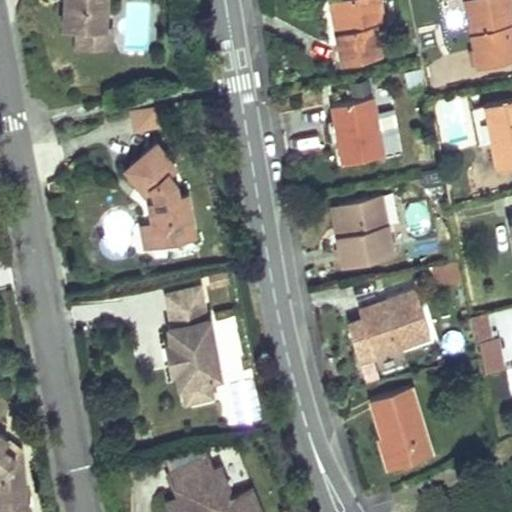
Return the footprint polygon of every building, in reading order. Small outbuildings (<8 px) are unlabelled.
[(77,25),(105,27),(105,25),(106,0),(64,0),(63,25),(77,25)] [(344,28),(339,0),(330,0),(336,29),(344,28)] [(379,0),(339,0),(344,28),(336,29),(341,60),(380,53),(375,24),(383,22),(379,0)] [(476,23),(471,0),(463,0),(470,30),(481,28),(480,22),(476,23)] [(470,30),(477,64),(511,56),(511,0),(471,0),(476,23),(480,22),(481,28),(470,30)] [(105,27),(77,25),(77,42),(110,44),(111,26),(105,25),(105,27)] [(433,80),(472,72),(468,52),(428,60),(433,80)] [(384,152),(373,95),(331,104),(342,160),(384,152)] [(498,163),(511,160),(511,97),(473,105),(480,140),(493,137),(498,163)] [(133,110),(137,132),(163,128),(158,105),(133,110)] [(386,150),(400,147),(392,109),(378,112),(386,150)] [(176,183),(168,173),(175,167),(157,144),(126,167),(144,191),(151,186),(156,199),(150,200),(153,222),(153,223),(164,221),(168,240),(195,236),(187,193),(177,195),(176,183)] [(337,232),(343,261),(394,251),(382,192),(338,201),(344,231),(337,232)] [(344,231),(338,201),(331,202),(337,232),(344,231)] [(168,240),(164,221),(153,223),(153,222),(141,224),(145,245),(168,240)] [(464,281),(460,260),(432,266),(437,286),(464,281)] [(209,377),(221,374),(210,316),(206,317),(200,286),(166,292),(171,324),(168,324),(171,339),(166,340),(171,368),(176,367),(179,383),(182,382),(209,377)] [(362,316),(347,320),(359,359),(431,337),(417,288),(386,298),(387,303),(360,311),(362,316)] [(387,303),(386,298),(359,306),(360,311),(387,303)] [(491,334),(486,310),(471,313),(476,337),(491,334)] [(446,352),(464,348),(460,331),(442,335),(446,352)] [(212,394),(209,377),(182,382),(185,399),(212,394)] [(432,452),(411,385),(371,398),(382,434),(390,432),(399,463),(432,452)] [(23,461),(2,445),(8,438),(0,432),(0,506),(27,504),(23,461)] [(388,466),(399,463),(390,432),(382,434),(378,436),(388,466)] [(21,449),(8,438),(2,445),(23,461),(21,449)] [(169,471),(207,455),(202,443),(161,451),(169,471)] [(229,486),(220,466),(213,468),(207,455),(169,471),(178,491),(185,511),(261,511),(251,489),(233,496),(226,493),(229,486)] [(185,511),(178,491),(166,497),(172,511),(185,511)]
